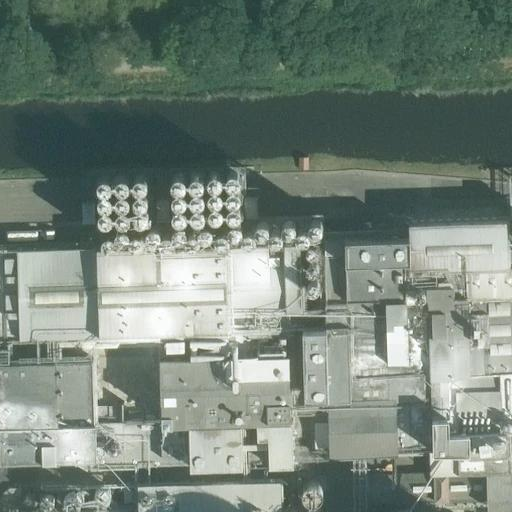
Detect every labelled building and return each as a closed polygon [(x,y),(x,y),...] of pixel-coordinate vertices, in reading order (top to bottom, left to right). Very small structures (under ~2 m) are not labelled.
[(225,177),(225,181),(228,184),(232,185),(236,184),(239,180),(238,175),(234,172),(230,171),(227,173),(225,177)] [(207,177),(207,181),(209,185),(214,186),(218,185),(221,181),(220,176),(216,173),(212,172),(209,174),(207,177)] [(188,179),(188,183),(191,187),(195,188),(199,187),(202,182),(201,177),(197,174),(193,174),(190,176),(188,179)] [(113,181),(113,185),(116,188),(120,190),(124,188),(127,184),(126,179),(123,176),(119,175),(115,177),(113,181)] [(131,180),(131,184),(134,188),(138,189),(142,188),(145,184),(144,178),(140,175),(136,175),(133,177),(131,180)] [(170,180),(170,184),(172,187),(177,189),(181,187),(184,183),(183,178),(179,175),(175,175),(172,176),(170,180)] [(96,181),(96,185),(98,189),(102,190),(107,189),(109,185),(109,180),(105,176),(101,176),(98,178),(96,181)] [(225,193),(226,197),(228,200),(233,201),(237,200),(239,195),(239,190),(235,187),(231,187),(227,189),(225,193)] [(207,193),(207,197),(210,201),(214,202),(218,201),(221,196),(220,191),(216,188),(212,188),(209,190),(207,193)] [(170,196),(171,200),(173,203),(178,204),(182,203),(184,199),(183,194),(179,190),(175,190),(172,192),(170,196)] [(188,195),(189,199),(191,202),(196,204),(200,202),(202,198),(202,193),(198,190),(194,190),(190,192),(188,195)] [(114,197),(114,201),(117,204),(121,205),(125,204),(128,200),(127,195),(123,191),(119,191),(115,193),(114,197)] [(131,196),(132,200),(134,203),(139,205),(143,203),(145,199),(145,194),(141,191),(137,191),(133,193),(131,196)] [(96,197),(96,201),(99,205),(103,206),(107,204),(110,200),(109,195),(105,192),(101,192),(98,194),(96,197)] [(226,208),(226,212),(229,216),(233,217),(237,215),(240,211),(239,206),(235,203),(231,203),(228,205),(226,208)] [(207,209),(208,213),(211,216),(215,218),(219,216),(221,212),(221,207),(217,204),(213,204),(209,206),(207,209)] [(189,211),(189,215),(192,218),(196,219),(200,218),(203,213),(202,208),(198,205),(194,205),(191,207),(189,211)] [(132,212),(132,216),(135,219),(139,220),(143,219),(146,214),(145,209),(141,206),(137,206),(134,208),(132,212)] [(171,212),(171,216),(174,219),(178,220),(182,219),(185,214),(184,209),(180,206),(176,206),(173,208),(171,212)] [(97,213),(97,217),(100,220),(104,221),(108,220),(111,216),(110,211),(106,207),(102,207),(98,209),(97,213)] [(114,213),(115,216),(117,220),(122,221),(126,219),(128,215),(127,210),(123,207),(119,207),(116,209),(114,213)] [(306,226),(306,230),(309,233),(313,234),(317,233),(320,228),(319,223),(315,220),(311,220),(308,222),(306,226)] [(252,226),(252,230),(255,234),(259,235),(263,234),(266,229),(265,224),(261,221),(257,221),(254,223),(252,226)] [(280,227),(280,231),(283,234),(287,235),(291,234),(294,229),(293,224),(289,221),(285,221),(281,223),(280,227)] [(227,228),(227,232),(230,235),(234,237),(238,235),(241,231),(240,226),(236,223),(232,222),(228,224),(227,228)] [(404,462),(511,457),(511,222),(502,223),(409,224),(410,241),(390,241),(391,321),(392,332),(395,413),(402,412),(404,462)] [(196,229),(196,233),(199,236),(203,237),(207,236),(210,232),(210,227),(206,224),(202,223),(198,225),(196,229)] [(170,230),(171,234),(174,237),(178,239),(182,237),(185,233),(184,228),(180,225),(176,225),(172,227),(170,230)] [(113,231),(113,235),(116,239),(120,240),(124,239),(127,235),(126,230),(122,226),(118,226),(115,228),(113,231)] [(144,231),(144,235),(147,238),(151,240),(155,238),(158,234),(157,229),(153,226),(149,226),(146,228),(144,231)] [(293,234),(294,238),(296,241),(301,242),(305,241),(307,236),(306,231),(303,228),(299,228),(295,230),(293,234)] [(266,235),(267,239),(269,242),(274,243),(278,242),(280,237),(280,232),(276,229),(272,229),(268,231),(266,235)] [(212,235),(212,239),(214,243),(218,244),(223,243),(225,238),(225,233),(221,230),(217,230),(214,232),(212,235)] [(240,235),(240,239),(243,243),(247,244),(252,242),(254,238),(253,233),(249,230),(245,230),(242,232),(240,235)] [(184,237),(184,241),(186,244),(191,246),(195,244),(198,240),(197,235),(193,232),(189,231),(186,233),(184,237)] [(128,237),(128,241),(130,244),(134,246),(139,245),(142,240),(141,235),(137,232),(133,232),(130,234),(128,237)] [(157,237),(158,241),(160,245),(164,246),(168,245),(171,241),(171,236),(167,232),(163,232),(159,234),(157,237)] [(99,239),(99,243),(102,246),(106,247),(110,246),(113,242),(112,237),(108,234),(104,233),(101,235),(99,239)] [(390,241),(0,253),(0,347),(241,342),(240,325),(391,321),(390,241)] [(308,335),(311,417),(395,413),(392,332),(308,335)] [(292,355),(110,358),(114,467),(293,460),(292,355)] [(98,366),(0,367),(0,465),(99,464),(98,366)] [(307,488),(307,492),(310,495),(314,496),(318,495),(321,491),(320,486),(316,482),(312,482),(308,484),(307,488)] [(95,493),(96,497),(98,500),(102,502),(106,500),(109,496),(109,491),(105,488),(101,487),(97,489),(95,493)] [(43,493),(43,497),(45,501),(49,502),(54,501),(56,497),(56,491),(52,488),(48,488),(45,490),(43,493)] [(26,494),(26,498),(29,502),(33,503),(37,502),(40,498),(39,493),(35,489),(31,489),(28,491),(26,494)]
